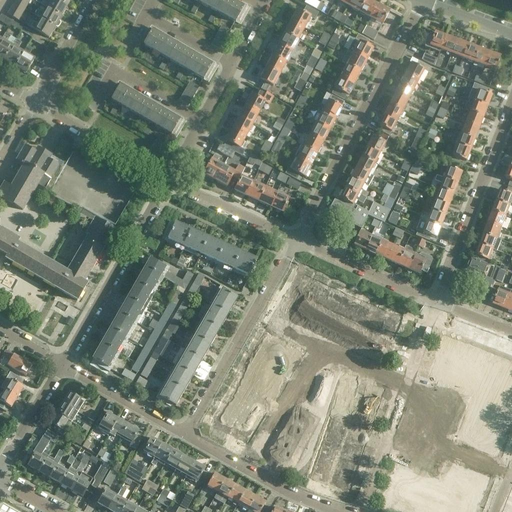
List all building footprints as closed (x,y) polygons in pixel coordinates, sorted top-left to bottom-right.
[(28,4),(21,0),(15,0),(14,3),(24,9),(28,4)] [(68,5),(58,0),(51,0),(50,2),(45,0),(42,0),(40,4),(47,8),(62,16),(68,5)] [(193,0),(236,23),(244,7),(230,0),(193,0)] [(317,10),(320,3),(314,0),(305,0),(304,3),(317,10)] [(350,0),(347,6),(359,12),(365,0),(350,0)] [(368,0),(365,0),(359,12),(370,18),(378,5),(368,0)] [(11,8),(22,14),(24,9),(14,3),(11,8)] [(378,5),(370,18),(382,25),(389,11),(378,5)] [(291,22),(304,29),(310,18),(314,20),(318,13),(306,6),(302,13),(297,10),(291,22)] [(18,20),(22,14),(11,8),(7,14),(18,20)] [(37,9),(34,15),(40,19),(56,27),(56,28),(58,27),(61,24),(60,22),(59,21),(62,16),(47,8),(43,13),(37,9)] [(339,21),(342,15),(338,12),(334,19),(339,21)] [(0,21),(9,27),(10,25),(12,21),(1,14),(0,15),(0,21)] [(342,15),(339,21),(344,24),(347,17),(342,15)] [(56,27),(40,19),(37,24),(31,20),(27,26),(49,39),(56,27)] [(12,21),(10,25),(21,31),(23,27),(12,21)] [(304,29),(291,22),(285,33),(298,40),(304,29)] [(362,34),(365,27),(361,25),(357,31),(362,34)] [(366,26),(365,27),(362,34),(373,40),(378,32),(366,26)] [(23,27),(21,31),(32,38),(34,34),(23,27)] [(143,45),(169,60),(203,80),(212,65),(152,30),(143,45)] [(440,50),(446,35),(434,31),(429,46),(440,50)] [(16,39),(10,36),(5,33),(1,40),(0,41),(0,58),(4,61),(16,39)] [(295,46),(298,40),(285,33),(278,44),(298,55),(301,50),(295,46)] [(42,46),(45,40),(34,34),(32,38),(31,39),(42,46)] [(369,40),(358,34),(355,40),(353,40),(347,51),(353,54),(366,61),(373,49),(367,46),(369,40)] [(446,35),(440,50),(451,54),(456,39),(446,35)] [(16,39),(4,61),(15,67),(23,52),(18,49),(21,43),(16,39)] [(456,39),(451,54),(462,58),(467,43),(456,39)] [(467,43),(462,58),(473,62),(478,47),(467,43)] [(272,56),(285,63),(289,57),(295,61),(298,55),(278,44),(272,56)] [(26,73),(34,59),(28,55),(32,49),(27,46),(23,52),(15,67),(26,73)] [(478,47),(473,62),(484,66),(489,51),(478,47)] [(489,51),(484,66),(495,70),(501,56),(489,51)] [(366,61),(353,54),(347,65),(360,72),(366,61)] [(434,67),(437,59),(424,54),(421,60),(430,65),(434,67)] [(285,63),(272,56),(266,67),(279,75),(285,63)] [(405,74),(418,80),(424,70),(429,73),(432,68),(419,61),(416,66),(411,63),(405,74)] [(360,72),(347,65),(341,76),(354,84),(360,72)] [(279,75),(266,67),(260,79),(273,86),(279,75)] [(400,84),(413,91),(418,80),(405,74),(400,84)] [(331,94),(339,98),(342,92),(348,96),(354,84),(341,76),(331,94)] [(296,84),(303,88),(305,82),(299,79),(296,84)] [(298,100),(304,103),(307,98),(304,97),(311,85),(307,83),(298,100)] [(474,83),(468,99),(487,107),(492,95),(486,93),(488,89),(474,83)] [(394,94),(407,101),(413,91),(400,84),(394,94)] [(111,100),(137,115),(171,135),(180,121),(120,86),(111,100)] [(272,97),(260,91),(256,97),(251,94),(245,107),(258,114),(264,102),(268,104),(272,97)] [(389,105),(402,111),(407,101),(394,94),(389,105)] [(331,95),(325,107),(320,104),(317,110),(322,113),(335,120),(344,102),(331,95)] [(483,118),(487,107),(468,99),(463,110),(469,112),(483,118)] [(443,102),(440,108),(438,112),(445,116),(450,105),(443,102)] [(384,115),(396,122),(402,111),(389,105),(384,115)] [(239,118),(252,125),(258,114),(245,107),(239,118)] [(469,112),(465,123),(479,128),(483,118),(469,112)] [(335,120),(322,113),(316,124),(329,131),(335,120)] [(396,122),(384,115),(378,125),(382,128),(380,131),(389,136),(396,122)] [(232,129),(246,136),(252,125),(239,118),(232,129)] [(275,123),(281,127),(284,122),(278,118),(275,123)] [(286,123),(292,126),(295,122),(289,118),(286,123)] [(461,134),(475,139),(479,128),(465,123),(461,134)] [(329,131),(316,124),(309,135),(323,143),(329,131)] [(246,136),(232,129),(223,146),(235,152),(241,156),(245,150),(240,148),(246,136)] [(457,145),(470,150),(475,139),(461,134),(455,132),(453,137),(459,140),(457,145)] [(367,147),(380,153),(388,137),(381,134),(378,139),(372,136),(367,147)] [(303,147),(317,154),(323,143),(309,135),(303,147)] [(263,146),(269,149),(272,144),(266,141),(263,146)] [(273,146),(280,149),(282,144),(276,141),(273,146)] [(4,183),(0,189),(0,197),(22,211),(31,196),(38,184),(46,189),(51,179),(59,166),(48,159),(39,154),(25,146),(24,147),(20,144),(15,153),(19,155),(17,160),(21,162),(20,163),(23,164),(10,187),(4,183)] [(470,150),(457,145),(452,156),(466,161),(470,150)] [(220,152),(231,158),(235,152),(223,146),(220,152)] [(297,158),(311,165),(317,154),(303,147),(297,158)] [(361,157),(374,164),(380,153),(367,147),(361,157)] [(215,181),(223,166),(216,161),(218,156),(214,154),(203,174),(215,181)] [(356,167),(369,174),(374,164),(361,157),(356,167)] [(297,180),(299,174),(305,177),(311,165),(297,158),(291,169),(288,168),(285,174),(297,180)] [(415,162),(413,166),(420,169),(422,165),(421,165),(422,162),(418,160),(416,163),(415,162)] [(223,166),(215,181),(226,187),(232,177),(239,180),(241,177),(245,168),(238,164),(234,172),(223,166)] [(271,169),(261,164),(258,170),(268,175),(271,169)] [(413,166),(412,166),(410,172),(418,175),(420,169),(413,166)] [(373,176),(369,174),(356,167),(350,177),(363,184),(368,186),(373,176)] [(444,178),(457,184),(462,172),(448,167),(444,178)] [(457,184),(444,178),(436,175),(434,180),(442,183),(439,189),(453,194),(457,184)] [(247,196),(253,182),(241,177),(239,180),(234,191),(247,196)] [(345,188),(366,198),(368,193),(361,189),(363,184),(350,177),(345,188)] [(301,184),(289,178),(286,185),(298,191),(301,184)] [(253,182),(247,196),(259,202),(265,188),(253,182)] [(396,196),(397,194),(399,189),(392,186),(390,190),(391,191),(388,197),(394,200),(396,196)] [(265,188),(259,202),(270,207),(277,193),(265,188)] [(366,198),(345,188),(339,198),(340,199),(339,202),(338,203),(355,212),(358,206),(353,204),(355,200),(363,204),(366,198)] [(453,194),(439,189),(435,200),(449,205),(453,194)] [(511,193),(501,189),(497,201),(510,206),(511,206),(511,193)] [(277,193),(270,207),(282,212),(289,199),(277,193)] [(387,197),(385,202),(383,207),(390,211),(394,200),(388,197),(387,197)] [(449,205),(435,200),(428,197),(426,202),(433,206),(431,211),(445,216),(449,205)] [(367,216),(374,219),(378,220),(382,222),(384,223),(390,211),(383,207),(373,202),(368,212),(358,206),(355,212),(338,203),(339,202),(334,200),(328,211),(348,222),(348,221),(362,228),(367,216)] [(510,206),(497,201),(492,212),(506,217),(510,206)] [(445,216),(431,211),(427,222),(440,227),(445,216)] [(506,217),(492,212),(488,222),(502,228),(506,217)] [(117,233),(112,230),(109,228),(106,228),(106,225),(102,224),(95,220),(86,234),(88,236),(72,263),(68,260),(63,270),(67,272),(57,289),(77,301),(87,284),(84,282),(105,246),(108,247),(117,233)] [(415,235),(429,241),(431,236),(436,238),(440,227),(427,222),(423,232),(418,230),(415,235)] [(502,228),(488,222),(484,233),(498,239),(502,228)] [(168,240),(200,254),(249,276),(256,260),(175,223),(168,240)] [(0,255),(57,289),(67,272),(63,270),(17,243),(19,239),(0,228),(0,255)] [(360,231),(354,244),(365,249),(371,236),(360,231)] [(498,239),(484,233),(480,244),(493,250),(498,239)] [(371,236),(365,249),(375,254),(382,241),(371,236)] [(382,241),(375,254),(386,259),(392,246),(382,241)] [(493,250),(480,244),(475,256),(489,261),(493,250)] [(392,246),(386,259),(397,264),(403,250),(392,246)] [(403,250),(397,264),(408,269),(415,253),(411,252),(412,251),(411,249),(405,246),(403,250)] [(420,254),(419,255),(415,253),(408,269),(419,274),(421,270),(427,272),(432,260),(431,257),(422,253),(420,254)] [(486,278),(491,266),(471,258),(466,270),(486,278)] [(150,259),(110,328),(92,359),(110,369),(146,308),(143,307),(161,276),(164,270),(165,268),(150,259)] [(506,271),(500,269),(495,281),(502,283),(506,271)] [(304,278),(287,314),(297,319),(298,317),(354,343),(354,344),(361,348),(362,346),(373,351),(372,353),(382,357),(399,321),(389,316),(388,318),(377,313),(378,311),(370,308),(370,309),(352,302),(353,300),(344,296),(343,298),(313,284),(313,282),(304,278)] [(483,287),(465,280),(462,286),(480,293),(483,287)] [(493,304),(504,308),(511,290),(500,286),(493,304)] [(222,290),(186,351),(169,382),(160,397),(175,406),(193,375),(237,299),(222,290)] [(301,332),(311,335),(314,325),(304,322),(301,332)] [(217,414),(211,423),(246,443),(251,434),(250,433),(281,379),(283,380),(287,373),(286,372),(292,361),(293,362),(298,353),(264,333),(258,342),(260,343),(254,353),(252,352),(248,360),(250,361),(240,377),(238,376),(234,385),(235,385),(218,414),(217,414)] [(444,339),(431,376),(440,379),(440,378),(478,392),(472,408),(471,407),(466,419),(468,419),(464,431),(462,430),(458,440),(496,454),(500,444),(498,443),(502,432),(504,433),(508,422),(507,421),(511,406),(511,366),(499,361),(500,360),(491,356),(490,358),(453,344),(453,342),(444,339)] [(32,366),(13,355),(5,351),(1,357),(0,359),(0,364),(1,363),(7,366),(26,376),(32,366)] [(340,368),(343,369),(346,361),(333,355),(330,362),(336,365),(334,371),(338,373),(340,368)] [(7,378),(0,388),(4,390),(17,397),(23,387),(10,380),(7,378)] [(313,467),(310,477),(347,490),(351,480),(349,479),(353,468),(355,468),(358,461),(356,460),(362,442),(364,442),(367,433),(366,433),(377,401),(378,402),(382,391),(344,378),(340,388),(342,389),(321,448),(320,447),(317,455),(319,456),(315,467),(313,467)] [(0,408),(3,410),(6,405),(11,408),(17,397),(4,390),(0,396),(0,408)] [(63,403),(78,412),(84,402),(81,400),(70,393),(63,403)] [(57,413),(72,422),(78,412),(63,403),(57,413)] [(72,422),(57,413),(51,424),(56,427),(53,430),(63,436),(72,422)] [(88,418),(94,422),(97,417),(91,413),(88,418)] [(100,415),(94,426),(109,434),(117,419),(106,413),(104,417),(100,415)] [(117,419),(109,434),(109,435),(114,438),(116,433),(122,436),(128,425),(117,419)] [(82,429),(88,432),(91,427),(85,424),(82,429)] [(136,450),(138,445),(142,439),(136,436),(139,431),(128,425),(122,436),(132,442),(129,446),(136,450)] [(39,472),(48,456),(42,453),(50,441),(54,444),(59,437),(47,430),(43,436),(32,453),(34,454),(28,466),(39,472)] [(77,437),(74,442),(80,446),(83,441),(77,437)] [(143,451),(154,457),(154,458),(162,444),(151,438),(143,451)] [(82,447),(87,450),(91,443),(86,440),(82,447)] [(155,466),(159,460),(165,464),(173,450),(162,444),(154,458),(154,457),(150,464),(155,466)] [(97,456),(100,457),(102,458),(106,452),(101,449),(97,456)] [(48,456),(39,472),(50,478),(58,464),(64,453),(59,450),(54,460),(48,456)] [(173,450),(165,464),(176,470),(183,456),(173,450)] [(116,458),(111,455),(107,461),(112,464),(116,458)] [(71,466),(75,459),(70,456),(66,463),(71,466)] [(183,456),(176,470),(186,476),(194,462),(183,456)] [(124,474),(130,477),(138,464),(132,461),(124,474)] [(70,468),(67,472),(60,484),(71,491),(81,473),(86,465),(81,462),(76,471),(70,468)] [(101,482),(110,466),(103,462),(93,478),(94,480),(94,481),(91,486),(97,490),(101,482)] [(194,462),(186,476),(197,482),(205,468),(194,462)] [(396,468),(382,504),(391,508),(392,506),(399,509),(399,511),(402,511),(406,511),(407,511),(474,511),(476,507),(474,507),(483,485),(484,486),(487,477),(450,463),(447,471),(448,472),(443,487),(404,472),(405,471),(396,468)] [(58,464),(50,478),(60,484),(67,472),(63,470),(64,468),(58,464)] [(111,469),(104,483),(110,486),(117,473),(111,469)] [(438,481),(440,470),(434,469),(431,479),(438,481)] [(78,479),(71,491),(82,497),(92,479),(81,473),(78,479)] [(217,492),(225,480),(214,474),(207,486),(217,492)] [(225,480),(217,492),(214,499),(224,504),(228,498),(235,485),(225,480)] [(235,485),(228,498),(238,504),(245,491),(235,485)] [(116,497),(108,510),(111,511),(121,511),(127,503),(121,499),(126,490),(122,487),(116,497)] [(108,510),(116,497),(105,491),(98,504),(108,510)] [(245,491),(238,504),(248,510),(255,497),(245,491)] [(186,509),(194,496),(188,492),(180,506),(186,509)] [(252,511),(260,511),(265,503),(255,497),(248,510),(252,511)] [(135,511),(137,509),(127,503),(121,511),(135,511)]
